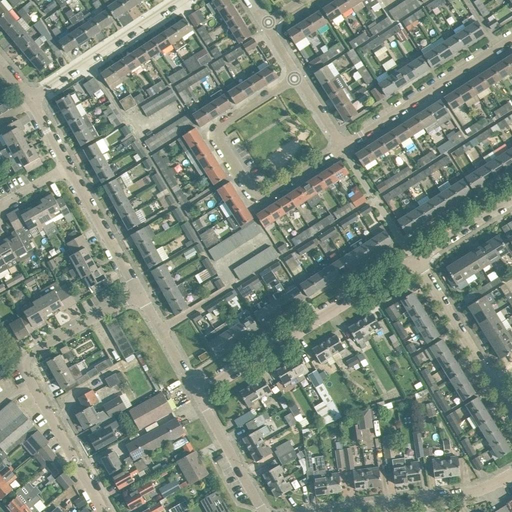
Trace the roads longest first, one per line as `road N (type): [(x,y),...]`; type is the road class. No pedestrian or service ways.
road 1 (residential): [(104,511),(19,357),(139,293)]
road 2 (residential): [(296,76),(212,132),(254,202),(345,148)]
road 3 (residential): [(196,394),(415,259)]
road 4 (residential): [(345,148),(511,41)]
road 5 (residential): [(30,102),(186,0)]
road 6 (residential): [(330,511),(471,491),(511,475)]
road 7 (residential): [(139,293),(68,166)]
road 8 (residential): [(491,382),(415,259)]
road 9 (residential): [(263,511),(196,394)]
